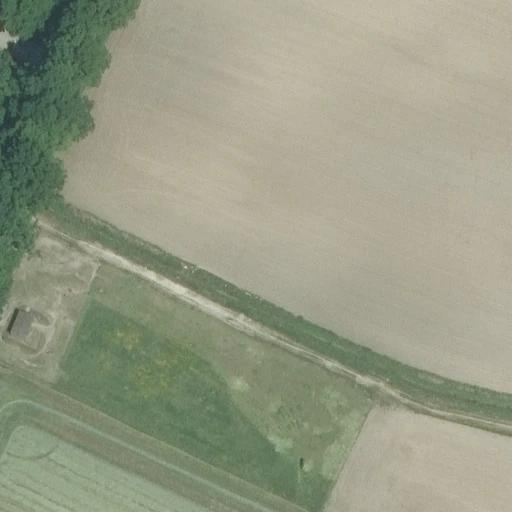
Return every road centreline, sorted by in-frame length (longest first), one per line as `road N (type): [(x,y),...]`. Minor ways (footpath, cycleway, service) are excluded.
road 1 (track): [(511,429),(405,400),(0,207)]
road 2 (unclassified): [(0,184),(83,0)]
